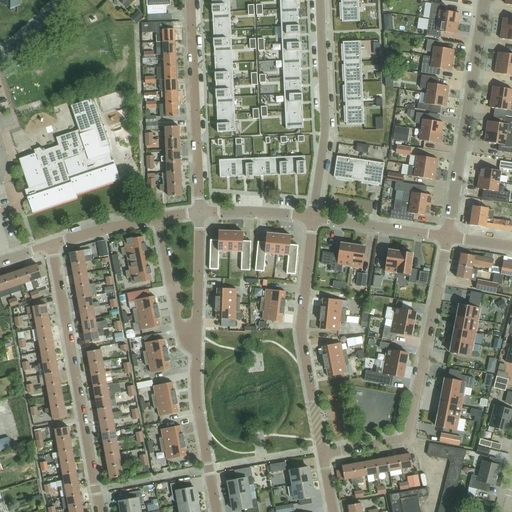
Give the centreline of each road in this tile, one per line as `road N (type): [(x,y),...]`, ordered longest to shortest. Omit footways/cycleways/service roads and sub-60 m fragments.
road 1 (residential): [(215,511),(195,393),(201,212)]
road 2 (residential): [(99,511),(51,245)]
road 3 (residential): [(321,456),(300,326),(314,218)]
road 4 (residential): [(448,238),(483,0)]
road 5 (residential): [(314,218),(325,134),(319,0)]
road 6 (residential): [(201,212),(190,0)]
road 7 (residential): [(407,435),(448,238)]
road 8 (residential): [(201,212),(51,245)]
road 9 (residential): [(448,238),(314,218)]
